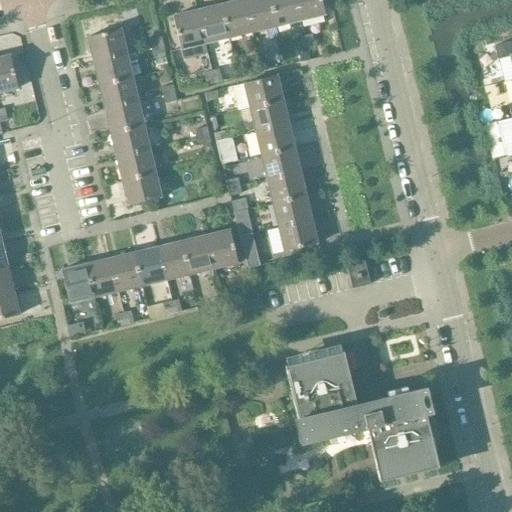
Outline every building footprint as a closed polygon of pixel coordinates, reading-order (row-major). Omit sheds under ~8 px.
[(244,0),(242,0),(221,5),(229,38),(252,33),(244,0)] [(269,0),(244,0),(252,33),(276,27),(269,0)] [(294,0),(269,0),(276,27),(300,21),(294,0)] [(320,0),(294,0),(300,21),(324,15),(320,0)] [(221,5),(196,11),(204,44),(229,38),(221,5)] [(196,11),(172,17),(182,60),(207,54),(204,44),(196,11)] [(120,30),(87,37),(92,61),(125,54),(120,30)] [(314,46),(311,35),(303,37),(306,48),(314,46)] [(148,40),(150,48),(162,45),(160,37),(148,40)] [(306,48),(303,37),(296,39),(299,50),(306,48)] [(511,56),(511,41),(494,46),(497,60),(510,57),(511,56)] [(162,45),(150,48),(152,56),(164,53),(162,45)] [(309,60),(306,48),(299,50),(297,51),(300,62),(309,60)] [(125,54),(92,61),(98,86),(131,78),(125,54)] [(9,56),(0,58),(0,93),(17,89),(9,56)] [(165,58),(157,60),(159,70),(168,68),(165,58)] [(266,58),(259,60),(261,71),(269,70),(266,58)] [(251,62),(253,73),(261,71),(259,60),(251,62)] [(218,70),(211,71),(214,83),(221,81),(218,70)] [(203,73),(206,85),(214,83),(211,71),(203,73)] [(276,76),(243,84),(248,108),(282,100),(276,76)] [(131,78),(98,86),(104,110),(137,102),(131,78)] [(160,89),(162,96),(174,93),(172,86),(160,89)] [(215,91),(204,94),(206,102),(217,99),(215,91)] [(174,93),(162,96),(164,104),(176,101),(174,93)] [(282,100),(248,108),(254,132),(287,124),(282,100)] [(137,102),(104,110),(110,133),(143,125),(137,102)] [(287,124),(254,132),(260,156),(293,148),(287,124)] [(143,125),(110,133),(115,157),(148,149),(143,125)] [(194,130),(196,138),(208,135),(206,128),(194,130)] [(213,134),(215,142),(227,139),(225,131),(213,134)] [(208,135),(196,138),(198,146),(210,143),(208,135)] [(227,139),(215,142),(217,150),(229,147),(227,139)] [(293,148),(260,156),(266,179),(299,171),(293,148)] [(148,149),(115,157),(121,181),(154,174),(148,149)] [(299,171),(266,179),(271,204),(304,196),(299,171)] [(154,174),(121,181),(127,206),(160,198),(154,174)] [(219,183),(217,174),(207,177),(209,185),(219,183)] [(237,178),(225,181),(227,189),(238,186),(237,178)] [(240,194),(238,186),(227,189),(229,196),(240,194)] [(304,196),(271,204),(277,227),(310,219),(304,196)] [(245,199),(230,202),(233,213),(247,209),(245,199)] [(310,219),(277,227),(283,252),(316,244),(310,219)] [(236,229),(238,236),(250,233),(248,226),(236,229)] [(229,230),(204,236),(212,269),(237,263),(229,230)] [(250,233),(238,236),(240,244),(252,241),(250,233)] [(204,236),(181,242),(189,275),(212,269),(204,236)] [(181,242),(156,248),(164,281),(189,275),(181,242)] [(156,248),(132,253),(140,286),(164,281),(156,248)] [(132,253),(109,259),(117,292),(140,286),(132,253)] [(109,259),(85,265),(93,298),(117,292),(109,259)] [(351,289),(356,288),(369,285),(364,261),(345,266),(351,289)] [(69,304),(93,298),(85,265),(61,271),(63,279),(69,304)] [(6,267),(0,268),(0,294),(12,291),(6,267)] [(61,271),(52,273),(55,281),(63,279),(61,271)] [(12,291),(0,294),(0,319),(18,316),(12,291)] [(227,295),(219,296),(222,308),(230,306),(227,295)] [(214,310),(222,308),(219,296),(211,298),(214,310)] [(177,300),(169,302),(172,314),(180,312),(177,300)] [(165,316),(172,314),(169,302),(162,304),(165,316)] [(130,312),(122,313),(125,325),(133,323),(130,312)] [(114,315),(117,327),(125,325),(122,313),(114,315)] [(74,325),(77,336),(85,335),(82,323),(74,325)] [(74,325),(65,327),(68,338),(77,336),(74,325)] [(284,366),(303,444),(366,429),(379,482),(380,482),(380,481),(436,468),(437,468),(419,390),(355,405),(343,352),(341,353),(286,367),(285,366),(284,366)]
